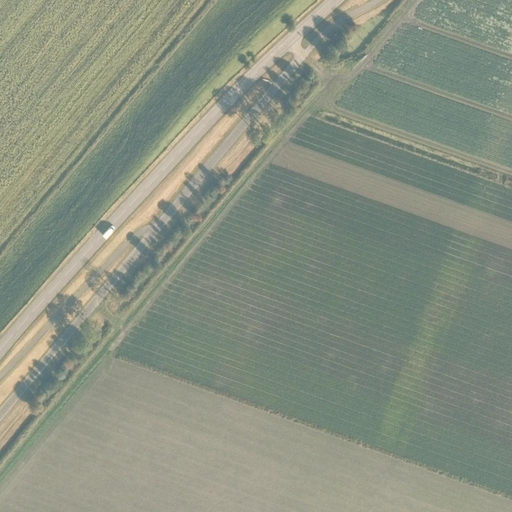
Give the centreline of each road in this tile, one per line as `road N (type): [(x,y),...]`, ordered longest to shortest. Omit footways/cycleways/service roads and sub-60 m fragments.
road 1 (unclassified): [(0,414),(289,70),(299,56),(290,38)]
road 2 (secondary): [(0,349),(290,38)]
